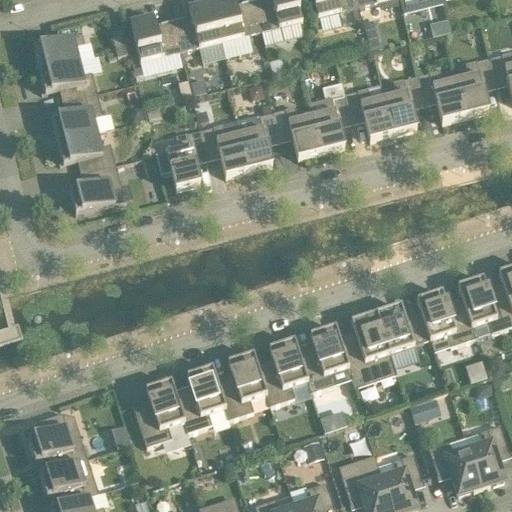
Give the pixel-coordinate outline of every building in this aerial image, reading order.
[(265,3),(253,6),(261,38),(302,28),(295,0),(270,0),(272,5),(266,7),(265,3)] [(311,0),(318,24),(359,14),(355,0),(311,0)] [(355,0),(359,14),(399,4),(397,0),(355,0)] [(221,48),(261,38),(253,6),(241,9),(242,13),(236,14),(233,3),(211,9),(221,48)] [(181,58),(221,48),(211,9),(189,14),(192,26),(186,27),(185,23),(173,26),(181,58)] [(140,69),(181,58),(173,26),(161,29),(162,33),(156,35),(153,23),(130,29),(140,69)] [(446,25),(433,28),(429,29),(432,43),(449,38),(446,25)] [(123,35),(111,38),(116,57),(117,63),(130,60),(123,35)] [(33,54),(39,77),(78,67),(75,53),(85,51),(82,41),(33,54)] [(379,43),(368,45),(371,56),(373,56),(381,54),(379,46),(379,43)] [(501,62),(488,65),(496,95),(495,89),(507,86),(511,104),(511,60),(511,58),(501,61),(501,62)] [(285,78),(281,64),(269,67),(273,81),(285,78)] [(495,95),(496,95),(488,65),(476,68),(476,67),(465,70),(467,83),(455,86),(465,124),(488,118),(482,92),(494,89),(495,95)] [(41,100),(44,98),(45,100),(59,97),(62,109),(97,100),(92,79),(82,82),(78,67),(39,77),(44,97),(41,98),(41,100)] [(442,130),(465,124),(455,86),(444,89),(439,77),(429,79),(429,80),(416,83),(424,113),(423,107),(435,104),(442,130)] [(424,113),(416,83),(403,86),(393,88),(396,101),(383,104),(393,142),(416,137),(409,111),(422,107),(423,113),(424,113)] [(265,86),(267,92),(276,90),(274,84),(265,86)] [(206,98),(203,85),(190,88),(193,101),(206,98)] [(178,88),(182,105),(192,103),(188,86),(178,88)] [(346,101),(344,101),(352,131),(351,125),(363,122),(370,148),(393,142),(383,104),(371,107),(367,95),(357,97),(357,98),(354,99),(346,101)] [(103,122),(97,100),(62,109),(65,122),(51,126),(52,127),(48,128),(48,129),(52,129),(57,149),(96,139),(93,125),(103,122)] [(352,131),(344,101),(331,104),(321,106),(308,109),(311,122),(321,161),(344,155),(337,129),(350,126),(351,131),(352,131)] [(264,121),(272,119),(269,109),(261,111),(264,121)] [(140,113),(134,115),(131,119),(133,126),(134,125),(142,123),(141,116),(140,113)] [(272,119),(280,149),(279,143),(291,140),(298,166),(321,161),(311,122),(299,125),(295,113),(285,115),(285,116),(272,119)] [(161,124),(159,114),(147,117),(149,127),(161,124)] [(197,119),(199,129),(209,126),(206,116),(197,119)] [(250,137),(239,140),(249,179),(272,173),(265,147),(278,144),(279,149),(280,149),(272,119),(264,121),(259,122),(249,124),(250,137)] [(225,185),(249,179),(239,140),(227,143),(223,131),(212,134),(213,134),(200,137),(207,167),(208,167),(207,161),(219,158),(225,185)] [(207,168),(207,167),(200,137),(187,141),(187,140),(175,143),(178,155),(166,158),(166,159),(156,162),(156,161),(154,161),(160,182),(171,179),(176,197),(200,191),(193,165),(205,162),(207,168)] [(80,181),(115,172),(110,151),(100,153),(96,139),(57,149),(62,168),(59,170),(59,171),(62,170),(63,172),(77,168),(80,181)] [(146,183),(159,180),(155,165),(142,168),(146,183)] [(80,181),(84,193),(69,197),(70,199),(67,199),(67,201),(70,201),(75,221),(115,211),(111,196),(121,193),(115,172),(80,181)] [(511,319),(511,275),(498,280),(502,290),(502,289),(511,319)] [(472,334),(476,345),(511,333),(511,319),(502,289),(502,290),(486,295),(483,285),(478,287),(477,285),(475,285),(476,287),(457,294),(460,303),(461,303),(471,334),(472,334)] [(434,359),(476,345),(472,334),(471,334),(461,303),(460,303),(445,308),(442,299),(437,301),(436,298),(434,299),(435,301),(416,307),(419,317),(420,316),(430,348),(434,359)] [(430,348),(420,316),(419,317),(404,322),(401,312),(396,314),(395,312),(393,313),(394,315),(376,321),(389,361),(414,353),(414,352),(429,347),(430,348)] [(348,375),(352,386),(355,396),(396,382),(389,361),(376,321),(358,327),(357,325),(355,325),(356,327),(351,329),(354,338),(339,343),(338,344),(348,375)] [(310,400),(352,386),(348,375),(338,344),(339,343),(335,334),(317,340),(316,338),(314,339),(315,341),(310,342),(313,352),(297,357),(307,389),(310,400)] [(291,394),(307,389),(297,357),(294,348),(275,354),(275,352),(273,352),(274,354),(269,356),(272,365),(257,371),(256,371),(266,402),(265,402),(269,414),(295,405),(291,394)] [(250,408),(265,402),(266,402),(256,371),(257,371),(253,361),(235,367),(234,365),(232,366),(233,368),(228,370),(231,379),(215,384),(225,416),(224,416),(228,427),(254,419),(250,408)] [(209,421),(224,416),(225,416),(215,384),(212,375),(193,381),(193,379),(191,379),(192,381),(187,383),(190,393),(174,398),(184,429),(183,429),(187,441),(213,432),(209,421)] [(511,381),(498,386),(501,395),(511,391),(511,381)] [(146,454),(163,449),(166,459),(190,451),(187,441),(183,429),(184,429),(174,398),(171,388),(152,394),(152,392),(150,393),(151,395),(145,397),(149,406),(132,412),(146,454)] [(490,390),(477,391),(477,402),(491,401),(490,390)] [(411,416),(414,424),(424,421),(422,412),(411,416)] [(35,469),(49,464),(53,475),(77,467),(78,469),(88,465),(80,444),(71,447),(62,420),(37,428),(41,441),(27,445),(34,465),(31,467),(31,468),(34,467),(35,469)] [(111,437),(117,455),(131,451),(125,432),(111,437)] [(482,451),(468,456),(481,496),(490,493),(489,492),(504,487),(496,463),(509,459),(500,432),(480,439),(482,451)] [(303,452),(309,469),(324,464),(319,447),(303,452)] [(473,499),(481,496),(468,456),(455,460),(449,449),(429,456),(437,483),(450,478),(458,502),(473,498),(473,499)] [(395,480),(381,485),(390,511),(415,511),(409,492),(422,488),(413,461),(393,468),(395,480)] [(374,462),(338,473),(341,484),(350,511),(363,507),(364,511),(390,511),(381,485),(374,462)] [(99,500),(88,465),(78,469),(77,467),(53,475),(39,480),(45,500),(42,502),(43,503),(46,502),(46,503),(60,499),(64,510),(89,502),(89,504),(99,500)] [(308,509),(297,511),(333,511),(326,489),(306,496),(308,509)] [(92,511),(89,504),(89,502),(64,510),(59,511),(92,511)]
